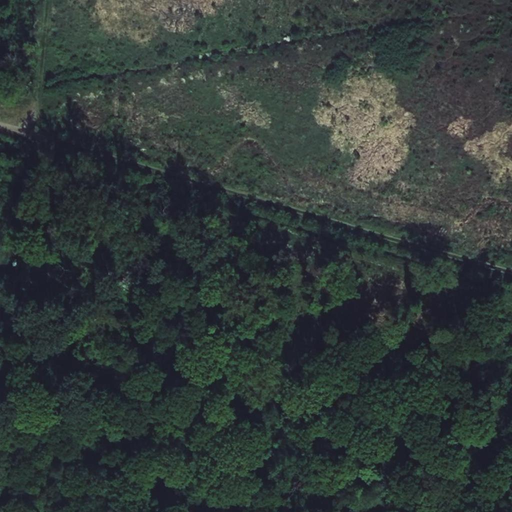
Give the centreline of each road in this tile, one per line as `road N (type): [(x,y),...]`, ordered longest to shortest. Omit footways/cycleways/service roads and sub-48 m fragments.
road 1 (track): [(0,122),(511,271)]
road 2 (track): [(25,131),(39,97),(47,0)]
